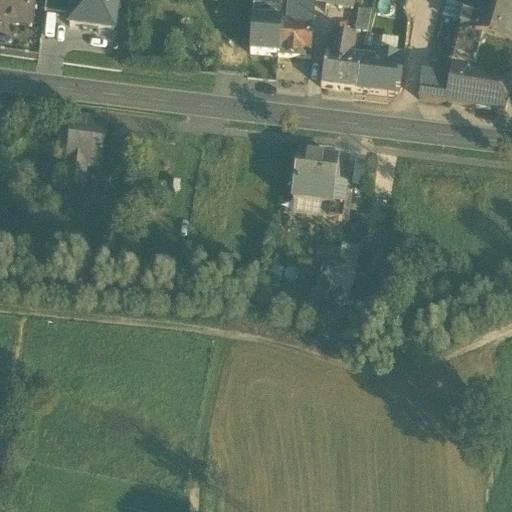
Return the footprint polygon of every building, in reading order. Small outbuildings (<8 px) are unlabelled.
[(0,0),(0,24),(30,28),(34,0),(0,0)] [(46,0),(44,15),(69,19),(72,0),(46,0)] [(72,0),(69,19),(68,29),(113,35),(117,0),(72,0)] [(250,58),(278,60),(280,24),(287,24),(289,6),(267,5),(266,0),(258,0),(258,4),(253,3),(250,58)] [(289,0),(289,6),(287,24),(280,24),(278,60),(310,62),(314,8),(303,7),(303,0),(289,0)] [(354,0),(327,0),(326,9),(339,11),(352,13),(354,0)] [(511,9),(474,0),(465,0),(457,31),(511,46),(511,9)] [(511,0),(474,0),(511,9),(511,0)] [(355,34),(366,36),(370,17),(373,5),(361,3),(355,34)] [(511,72),(511,46),(457,31),(447,69),(452,70),(476,74),(476,73),(510,78),(510,79),(511,79),(511,72)] [(321,90),(355,94),(362,61),(362,60),(351,58),(354,39),(333,36),(330,55),(327,54),(321,90)] [(403,58),(376,54),(375,62),(362,61),(355,94),(393,99),(395,88),(399,89),(403,58)] [(445,105),(504,115),(510,79),(510,78),(476,73),(476,74),(452,70),(449,84),(445,105)] [(445,105),(449,84),(421,78),(418,101),(445,105)] [(87,167),(100,168),(106,124),(73,120),(72,125),(67,163),(85,166),(86,166),(86,167),(87,167)] [(329,209),(330,209),(332,190),(336,161),(298,157),(292,205),(293,205),(329,209)] [(64,184),(84,187),(86,167),(86,166),(85,166),(67,163),(64,184)] [(365,170),(353,169),(351,189),(363,190),(365,170)] [(327,222),(341,224),(345,194),(346,192),(332,190),(330,209),(329,209),(327,222)] [(345,194),(341,224),(348,224),(352,195),(345,194)] [(327,223),(327,222),(329,209),(293,205),(291,219),(327,223)] [(27,252),(98,262),(101,238),(68,234),(49,231),(51,215),(31,213),(27,252)] [(49,231),(68,234),(69,217),(51,215),(49,231)] [(341,248),(317,247),(316,260),(340,261),(341,248)] [(266,286),(278,290),(282,270),(270,267),(266,286)] [(333,281),(321,277),(315,297),(326,301),(333,281)]
